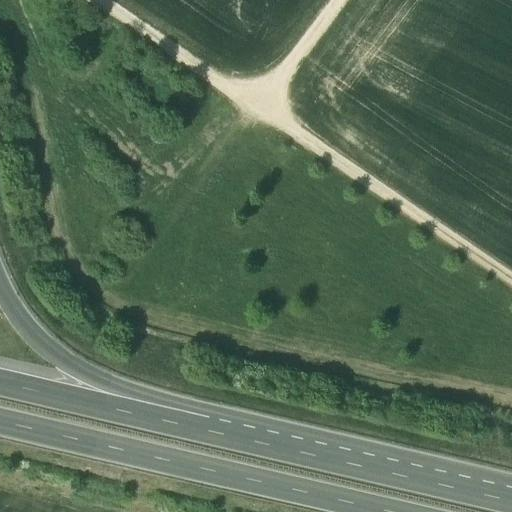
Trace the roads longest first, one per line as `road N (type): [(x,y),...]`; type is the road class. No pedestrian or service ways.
road 1 (track): [(87,0),(252,112),(115,285)]
road 2 (trunk): [(511,499),(103,404)]
road 3 (trunk): [(0,420),(395,511)]
road 4 (track): [(252,112),(511,277)]
road 5 (trunk): [(103,404),(24,325),(0,284)]
road 6 (track): [(252,112),(339,0)]
